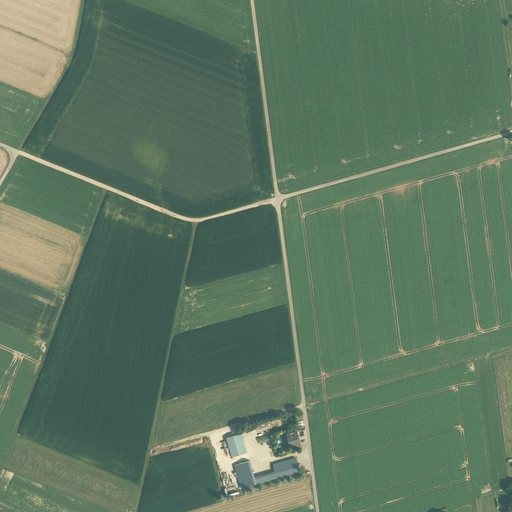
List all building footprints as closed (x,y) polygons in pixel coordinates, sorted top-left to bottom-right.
[(241,434),(226,438),(232,457),(246,453),(241,434)] [(269,434),(258,438),(260,444),(271,440),(269,434)] [(297,436),(292,437),(291,434),(287,435),(290,448),(300,446),(297,436)] [(249,461),(240,464),(243,475),(253,473),(249,461)] [(297,462),(273,469),(276,478),(300,472),(297,462)] [(240,464),(235,466),(241,488),(246,486),(243,475),(240,464)] [(253,473),(243,475),(246,486),(246,487),(256,484),(253,473)]
